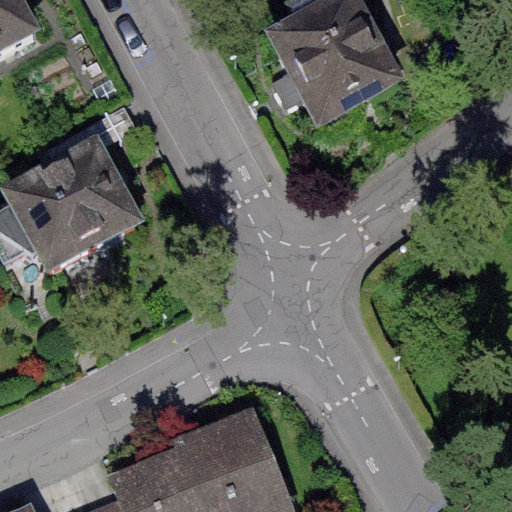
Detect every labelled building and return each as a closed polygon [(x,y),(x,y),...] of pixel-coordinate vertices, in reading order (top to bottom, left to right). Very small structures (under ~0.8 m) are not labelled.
[(0,0),(0,73),(52,45),(27,0),(0,0)] [(374,51),(353,12),(370,3),(367,0),(314,0),(264,28),(292,81),(274,90),(280,102),(374,51)] [(511,0),(503,0),(511,11),(511,0)] [(398,96),(374,51),(280,102),(288,117),(306,107),(322,137),(328,134),(332,140),(352,129),(349,123),(398,96)] [(149,248),(100,152),(11,197),(60,293),(149,248)] [(320,511),(272,403),(186,440),(217,511),(320,511)] [(217,511),(186,440),(100,478),(115,511),(217,511)] [(108,511),(104,499),(68,511),(108,511)]
